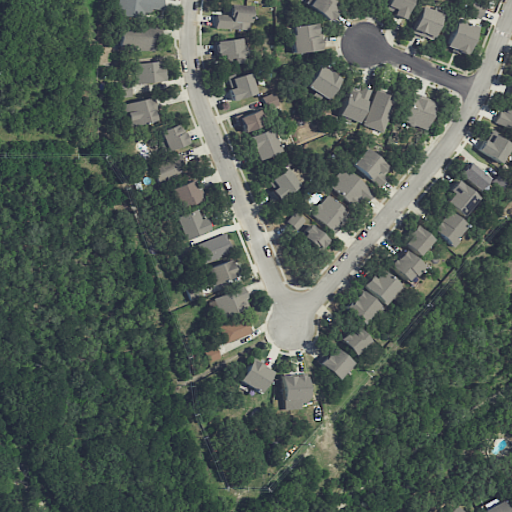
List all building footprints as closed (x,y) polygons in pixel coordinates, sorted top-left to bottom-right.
[(148,8),(162,9),(162,0),(117,0),(117,16),(147,18),(148,8)] [(308,0),(306,3),(329,21),(338,9),(332,5),(335,0),(308,0)] [(388,0),(385,11),(406,18),(410,0),(388,0)] [(467,14),(479,19),(484,6),(472,1),(467,14)] [(250,30),(251,5),(226,4),(225,15),(215,14),(214,28),(250,30)] [(410,32),(431,40),(442,14),(421,6),(410,32)] [(475,24),(453,19),(445,49),(467,54),(475,24)] [(292,53),(320,50),(317,23),(289,27),(292,53)] [(120,27),(119,49),(153,50),(154,42),(160,42),(160,33),(153,33),(153,28),(120,27)] [(246,61),(246,47),(242,48),(241,39),(215,40),(216,63),(246,61)] [(165,80),(162,60),(132,64),(135,85),(165,80)] [(328,99),(339,77),(316,66),(305,88),(328,99)] [(232,87),(227,89),(231,100),(255,93),(249,72),(230,78),(232,87)] [(357,123),(369,90),(349,82),(337,115),(357,123)] [(130,84),(116,84),(117,97),(131,97),(130,84)] [(384,132),(394,97),(374,91),(363,125),(384,132)] [(436,101),(412,93),(402,122),(426,130),(436,101)] [(279,112),(274,94),(252,100),(256,112),(236,117),(240,131),(266,124),(264,116),(279,112)] [(122,104),(128,127),(154,120),(148,97),(122,104)] [(494,125),(511,131),(511,107),(502,104),(494,125)] [(159,130),(165,151),(187,144),(183,131),(178,133),(176,125),(159,130)] [(257,160),(279,151),(269,128),(247,137),(257,160)] [(510,144),(493,135),(489,143),(482,139),(476,151),(500,163),(510,144)] [(389,170),(365,147),(350,163),(375,186),(389,170)] [(157,183),(189,171),(182,153),(150,166),(157,183)] [(477,191),(488,179),(469,161),(458,173),(477,191)] [(354,211),(371,193),(342,166),(325,184),(354,211)] [(277,200),(297,185),(284,167),(264,182),(277,200)] [(447,190),(451,193),(444,202),(463,217),(478,198),(456,180),(447,190)] [(200,202),(194,181),(169,188),(174,208),(200,202)] [(344,212),(325,194),(308,213),(331,234),(343,220),(340,217),(344,212)] [(199,220),(195,209),(175,216),(184,240),(209,230),(204,218),(199,220)] [(450,245),(466,226),(445,210),(430,229),(450,245)] [(295,233),(296,232),(316,252),(327,241),(306,221),(305,223),(293,211),(283,221),(295,233)] [(400,242),(418,256),(431,238),(412,225),(400,242)] [(195,245),(202,264),(233,252),(225,232),(195,245)] [(420,265),(402,250),(388,267),(407,282),(420,265)] [(211,284),(235,277),(230,260),(206,267),(211,284)] [(383,305),(400,287),(381,269),(374,277),(370,274),(361,284),(383,305)] [(200,297),(196,284),(185,287),(189,300),(200,297)] [(212,298),(220,318),(250,307),(242,286),(212,298)] [(371,313),(375,316),(382,310),(360,289),(343,307),(361,324),(371,313)] [(211,329),(217,346),(251,333),(244,316),(211,329)] [(368,342),(355,325),(338,339),(352,356),(368,342)] [(201,348),(206,362),(219,358),(214,343),(201,348)] [(336,380),(350,363),(331,347),(317,363),(336,380)] [(272,371),(249,359),(237,380),(259,393),(272,371)] [(307,406),(305,375),(280,376),(282,407),(307,406)] [(509,511),(505,500),(484,508),(485,511),(509,511)]
